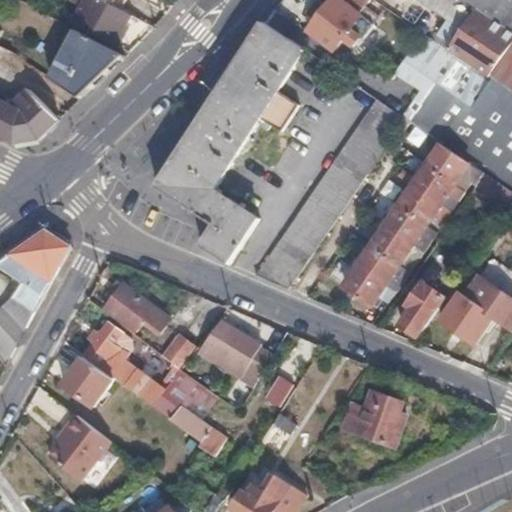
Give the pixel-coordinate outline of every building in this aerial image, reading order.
[(115,40),(135,17),(120,9),(103,0),(87,0),(76,20),(115,40)] [(103,0),(120,9),(124,0),(103,0)] [(142,0),(167,13),(176,0),(142,0)] [(361,16),(373,1),(371,0),(334,0),(309,33),(335,52),(351,31),(363,41),(374,26),(361,16)] [(417,0),(464,33),(480,10),(464,0),(417,0)] [(511,0),(464,0),(480,10),(511,32),(511,0)] [(464,33),(451,53),(489,79),(511,45),(511,32),(480,10),(464,33)] [(307,52),(265,24),(236,70),(221,93),(263,120),(307,52)] [(82,100),(125,58),(76,32),(51,80),(70,92),(82,100)] [(451,53),(424,35),(383,96),(511,183),(511,94),(489,79),(451,53)] [(511,49),(493,78),(511,91),(511,49)] [(59,121),(31,91),(27,95),(16,107),(11,103),(8,102),(5,107),(0,104),(0,137),(1,138),(14,146),(40,140),(59,121)] [(16,107),(27,95),(23,91),(11,103),(16,107)] [(263,120),(221,93),(203,122),(159,188),(218,227),(205,248),(232,266),(263,219),(219,190),(259,127),(268,133),(272,127),(263,120)] [(406,120),(379,102),(334,167),(361,184),(391,141),(406,120)] [(464,176),(473,165),(442,144),(346,288),(375,308),(382,297),(389,287),(402,268),(409,257),(417,246),(430,227),(437,216),(444,206),(451,196),(458,186),(464,176)] [(479,186),(486,174),(473,165),(464,176),(479,186)] [(289,291),(361,184),(334,167),(258,278),(289,291)] [(511,207),(511,192),(486,174),(479,186),(473,195),(485,203),(489,197),(509,211),(511,207)] [(467,193),(458,186),(451,196),(460,203),(467,193)] [(460,203),(451,196),(444,206),(454,212),(460,203)] [(454,212),(444,206),(437,216),(447,223),(454,212)] [(447,223),(437,216),(430,227),(440,233),(447,223)] [(440,233),(430,227),(417,246),(427,253),(440,233)] [(36,317),(74,249),(48,231),(26,245),(0,263),(0,267),(27,285),(20,299),(36,317)] [(427,253),(417,246),(409,257),(419,264),(427,253)] [(419,264),(409,257),(402,268),(411,274),(419,264)] [(494,315),(511,327),(511,269),(494,257),(466,297),(461,293),(441,321),(474,344),(494,315)] [(389,287),(398,294),(411,274),(402,268),(389,287)] [(409,307),(413,310),(401,326),(418,338),(446,298),(425,283),(409,307)] [(389,287),(382,297),(391,304),(398,294),(389,287)] [(144,323),(161,336),(172,320),(130,289),(117,306),(111,301),(105,310),(136,334),(144,323)] [(26,333),(36,317),(20,299),(0,313),(0,356),(7,368),(26,333)] [(110,322),(85,358),(113,378),(125,361),(130,354),(134,349),(133,339),(126,334),(110,322)] [(255,387),(274,356),(262,350),(264,347),(225,323),(201,355),(255,387)] [(180,334),(162,357),(181,372),(198,349),(180,334)] [(174,381),(181,372),(162,357),(155,366),(174,381)] [(113,378),(85,358),(65,386),(96,410),(117,381),(113,378)] [(166,391),(125,361),(113,378),(117,381),(154,408),(166,391)] [(154,408),(203,443),(214,451),(224,438),(186,410),(193,399),(210,411),(219,397),(181,372),(174,381),(166,391),(154,408)] [(280,411),(295,386),(279,375),(263,401),(280,411)] [(344,428),(397,448),(410,416),(403,413),(406,404),(372,391),(365,409),(353,404),(344,428)] [(117,442),(81,414),(48,456),(83,484),(117,442)] [(280,415),(274,425),(292,436),(298,427),(280,415)] [(299,511),(309,497),(275,477),(265,492),(257,487),(251,497),(244,493),(234,510),(237,511),(299,511)]
